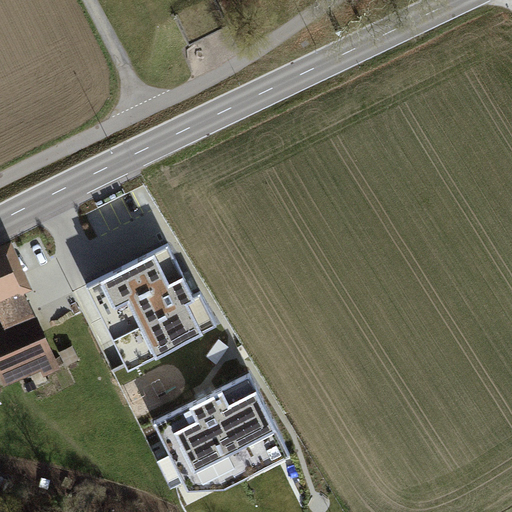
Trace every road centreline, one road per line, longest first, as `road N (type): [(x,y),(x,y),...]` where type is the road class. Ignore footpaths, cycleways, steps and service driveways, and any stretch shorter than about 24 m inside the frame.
road 1 (secondary): [(460,0),(0,223)]
road 2 (unknown): [(7,219),(95,408),(115,415),(152,410),(174,382),(241,348)]
road 3 (track): [(90,0),(145,111)]
